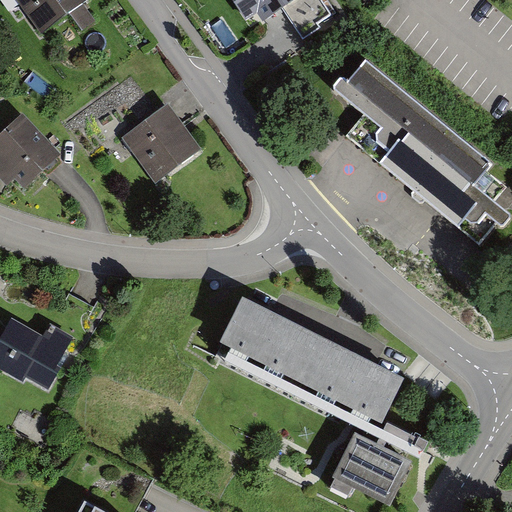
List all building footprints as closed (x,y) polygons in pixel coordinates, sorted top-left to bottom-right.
[(84,0),(27,0),(49,27),(84,0)] [(240,0),(264,32),(308,0),(240,0)] [(89,1),(74,13),(88,31),(103,19),(89,1)] [(510,186),(346,53),(316,89),(353,119),(340,136),(467,239),(510,186)] [(204,145),(169,101),(127,135),(162,178),(204,145)] [(65,154),(27,110),(0,133),(0,162),(24,190),(65,154)] [(389,377),(222,297),(196,350),(343,421),(313,483),(373,511),(385,511),(421,439),(370,415),(389,377)] [(0,364),(56,389),(74,347),(10,319),(0,340),(0,364)] [(121,511),(97,498),(88,511),(121,511)]
